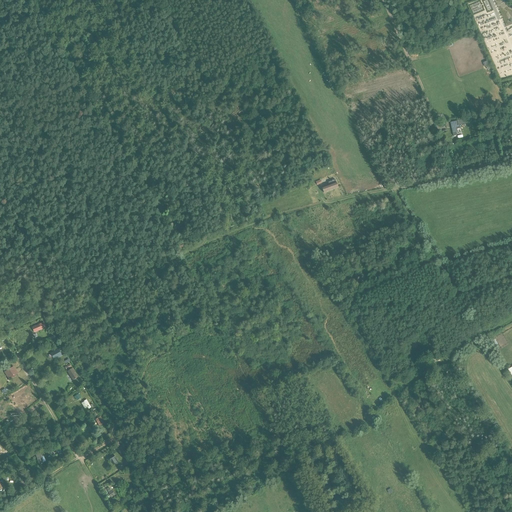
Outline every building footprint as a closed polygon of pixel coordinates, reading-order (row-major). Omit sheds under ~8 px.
[(458,120),(450,122),(454,135),(457,135),(456,132),(458,131),(457,128),(460,128),(460,124),(459,124),(458,120)] [(335,180),(328,182),(329,185),(322,188),(324,193),(338,187),(336,183),(335,180)] [(43,323),(32,327),(34,333),(45,328),(43,323)] [(494,347),(499,343),(496,338),(491,341),(494,347)] [(58,349),(51,353),(54,360),(62,356),(58,349)] [(14,366),(4,372),(9,379),(18,374),(14,366)] [(67,372),(73,381),(78,377),(72,368),(67,372)] [(14,411),(10,405),(8,407),(6,409),(11,415),(13,414),(12,413),(14,411)] [(96,417),(95,416),(94,417),(100,426),(104,423),(99,415),(96,417)] [(38,449),(39,454),(36,455),(38,464),(43,463),(42,457),(44,456),(42,448),(38,449)] [(276,461),(283,458),(282,455),(283,455),(282,452),(280,453),(273,456),(276,461)] [(111,498),(115,495),(112,490),(111,490),(109,487),(106,489),(108,492),(109,494),(107,495),(108,498),(111,497),(111,498)] [(210,505),(206,499),(204,500),(203,498),(200,499),(204,508),(207,506),(210,505)]
